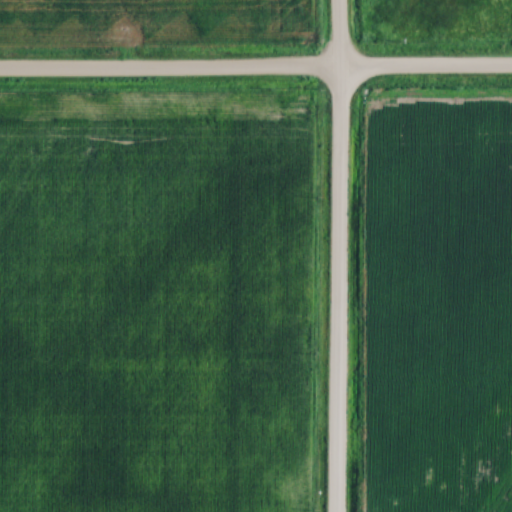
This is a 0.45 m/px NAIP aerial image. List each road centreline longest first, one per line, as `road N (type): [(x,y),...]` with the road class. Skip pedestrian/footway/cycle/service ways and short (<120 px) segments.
road 1 (residential): [(335,511),(339,0)]
road 2 (residential): [(0,68),(511,65)]
